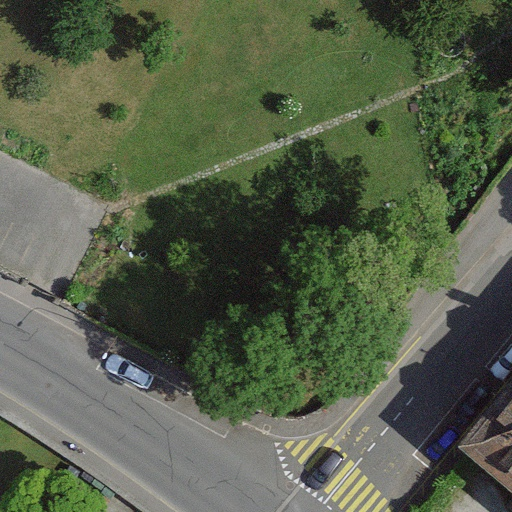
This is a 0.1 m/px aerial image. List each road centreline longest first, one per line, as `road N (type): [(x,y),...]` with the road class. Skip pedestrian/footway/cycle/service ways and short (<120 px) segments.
road 1 (residential): [(319,511),(511,273)]
road 2 (residential): [(252,511),(0,342)]
